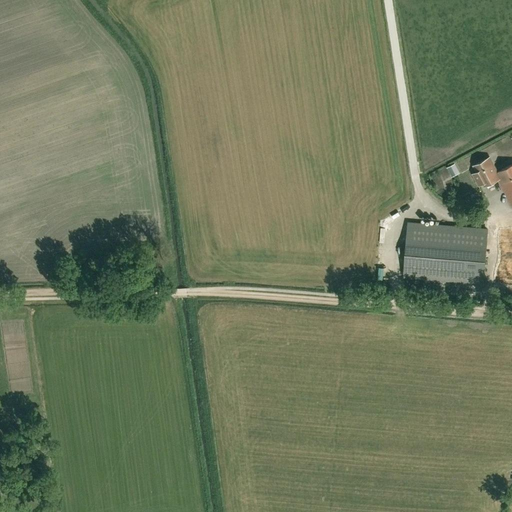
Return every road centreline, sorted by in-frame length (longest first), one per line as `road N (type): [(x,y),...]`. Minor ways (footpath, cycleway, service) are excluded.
road 1 (track): [(511,315),(188,292)]
road 2 (unknown): [(388,0),(421,197),(466,218),(511,214)]
road 3 (track): [(188,292),(0,297)]
